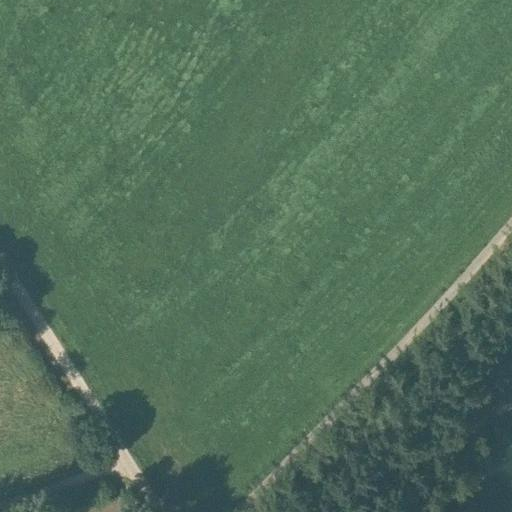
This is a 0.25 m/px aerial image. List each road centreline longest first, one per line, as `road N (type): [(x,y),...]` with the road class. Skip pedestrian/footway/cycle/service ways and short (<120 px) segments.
road 1 (track): [(511,232),(225,511)]
road 2 (track): [(125,459),(0,263)]
road 3 (track): [(125,459),(0,506)]
